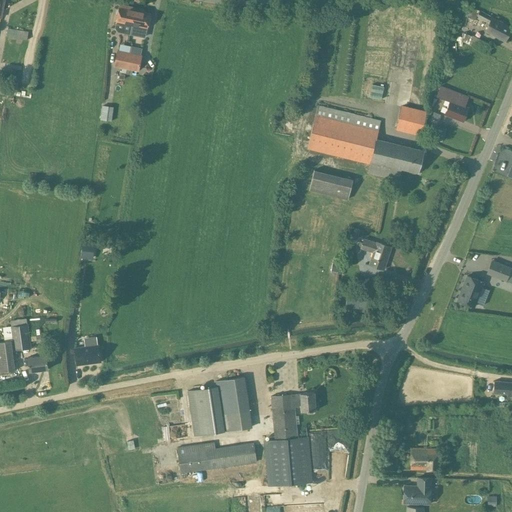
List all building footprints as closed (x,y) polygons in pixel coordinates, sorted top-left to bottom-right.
[(116,24),(132,27),(136,11),(135,11),(136,9),(119,6),(115,24),(116,24)] [(150,14),(136,11),(132,27),(131,30),(130,35),(144,38),(146,28),(147,28),(150,14)] [(485,31),(504,41),(511,28),(479,12),(476,17),(489,24),(485,31)] [(317,21),(321,30),(336,23),(332,15),(317,21)] [(131,30),(132,27),(116,24),(115,28),(118,32),(130,35),(131,30)] [(6,37),(27,41),(28,32),(8,28),(6,37)] [(470,45),(486,55),(491,46),(472,35),(472,36),(458,31),(455,40),(470,45)] [(125,69),(129,52),(117,50),(114,67),(125,69)] [(125,69),(139,72),(142,55),(129,52),(125,69)] [(32,80),(33,55),(26,54),(25,79),(32,80)] [(0,94),(7,95),(9,85),(0,82),(0,94)] [(370,96),(382,99),(385,86),(373,83),(370,96)] [(440,85),(438,92),(452,97),(444,114),(463,122),(469,108),(465,107),(469,96),(440,85)] [(101,120),(112,121),(114,106),(102,105),(101,120)] [(368,172),(398,180),(401,169),(418,173),(423,151),(376,139),(381,121),(317,105),(307,149),(370,165),(368,172)] [(396,130),(420,136),(426,111),(402,105),(396,130)] [(309,190),(348,200),(353,180),(314,170),(309,190)] [(376,243),(363,239),(360,249),(373,253),(369,265),(383,270),(391,247),(376,242),(376,243)] [(83,240),(82,249),(94,251),(95,242),(83,240)] [(333,271),(344,272),(344,260),(333,259),(333,271)] [(505,281),(510,268),(492,260),(487,273),(505,281)] [(474,307),(483,282),(467,276),(457,300),(474,307)] [(368,298),(347,296),(346,309),(367,311),(368,298)] [(31,348),(28,324),(11,326),(14,350),(31,348)] [(0,341),(0,372),(15,370),(12,351),(11,340),(0,341)] [(98,345),(75,348),(77,365),(101,362),(98,345)] [(27,358),(29,371),(47,369),(45,347),(37,348),(38,356),(27,358)] [(187,390),(193,436),(224,431),(252,427),(244,377),(215,381),(215,386),(187,390)] [(511,382),(494,381),(493,392),(508,394),(507,397),(511,397),(511,382)] [(270,396),(274,440),(297,438),(295,408),(299,407),(299,405),(301,405),(301,411),(306,411),(308,414),(313,413),(314,410),(315,410),(315,409),(317,408),(317,403),(315,402),(314,392),(300,393),(300,394),(293,394),(270,396)] [(263,441),(267,486),(312,483),(308,437),(297,438),(274,440),(263,441)] [(176,447),(180,474),(256,463),(253,443),(215,448),(214,442),(176,447)] [(427,470),(437,470),(438,449),(411,447),(410,468),(427,469),(427,470)] [(403,503),(430,503),(431,478),(417,477),(417,486),(404,485),(403,503)]
